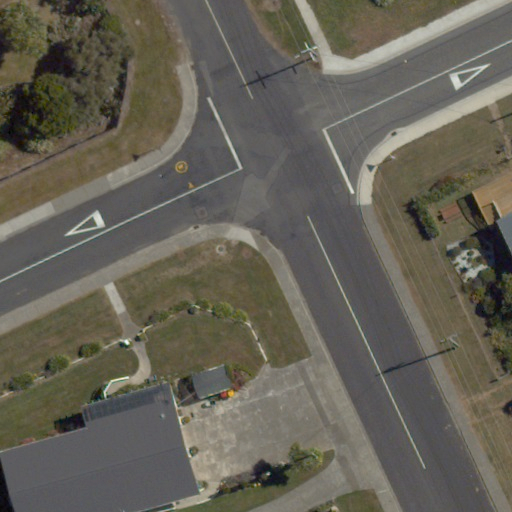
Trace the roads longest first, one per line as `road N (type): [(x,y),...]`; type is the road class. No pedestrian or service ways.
road 1 (residential): [(276,150),(447,511)]
road 2 (residential): [(0,281),(276,150)]
road 3 (residential): [(276,150),(511,38)]
road 4 (residential): [(205,0),(276,150)]
